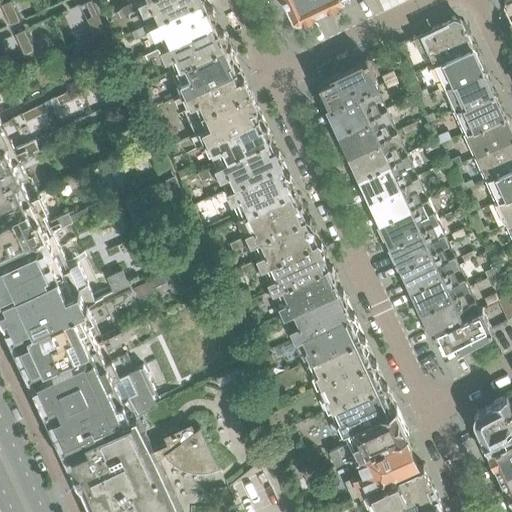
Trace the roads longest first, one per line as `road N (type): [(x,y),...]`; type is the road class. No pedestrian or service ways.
road 1 (residential): [(428,414),(276,81)]
road 2 (residential): [(276,81),(443,0)]
road 3 (primary): [(56,511),(0,386)]
